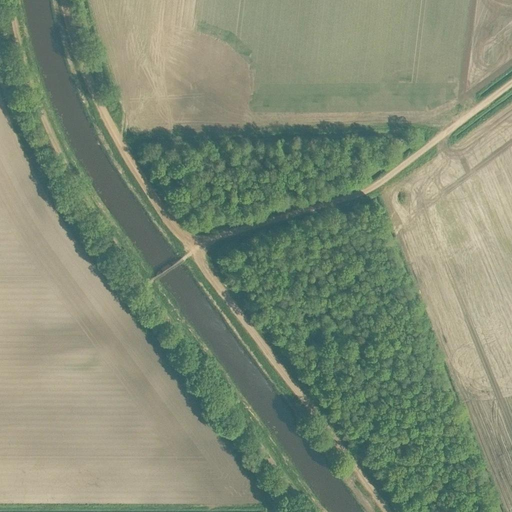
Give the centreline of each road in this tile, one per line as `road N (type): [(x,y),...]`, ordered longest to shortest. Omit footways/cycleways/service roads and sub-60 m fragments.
road 1 (track): [(193,250),(381,511)]
road 2 (track): [(193,250),(110,129),(85,78),(65,0)]
